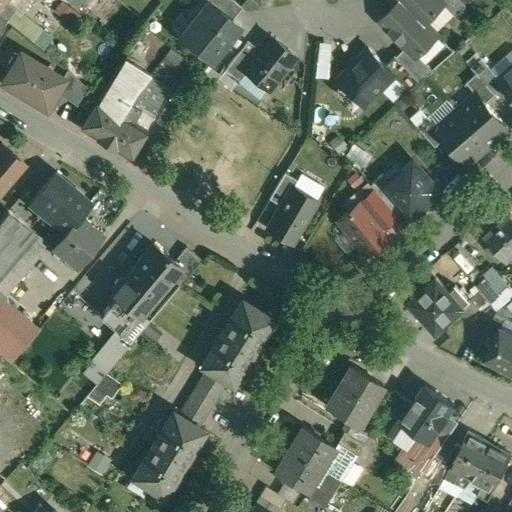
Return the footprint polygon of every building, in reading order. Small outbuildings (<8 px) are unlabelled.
[(14,7),(4,0),(0,5),(0,11),(7,17),(14,7)] [(127,12),(112,0),(107,0),(100,9),(118,24),(127,12)] [(232,16),(211,0),(206,0),(181,32),(212,57),(240,22),(232,16)] [(242,4),(237,0),(211,0),(232,16),(242,4)] [(445,0),(399,0),(383,16),(409,42),(419,52),(419,51),(439,32),(427,19),(446,0),(445,0)] [(468,1),(466,0),(445,0),(446,0),(457,12),(468,1)] [(258,46),(243,65),(247,68),(268,85),(295,53),(269,32),(258,46)] [(248,38),(225,66),(239,77),(247,68),(243,65),(258,46),(248,38)] [(331,43),(320,42),(318,58),(329,59),(331,43)] [(435,67),(419,51),(419,52),(409,42),(399,53),(423,78),(435,67)] [(357,55),(351,60),(351,63),(338,76),(340,78),(337,81),(337,88),(343,94),(351,94),(354,91),(364,102),(395,71),(396,71),(388,62),(370,44),(360,55),(357,55)] [(41,61),(21,48),(3,78),(46,104),(56,89),(62,78),(61,77),(50,69),(40,62),(41,61)] [(399,53),(398,52),(388,62),(396,71),(395,71),(411,88),(423,78),(399,53)] [(150,70),(128,57),(103,99),(123,111),(136,88),(149,71),(150,70)] [(89,84),(67,66),(61,77),(62,78),(56,89),(78,102),(89,84)] [(497,91),(479,70),(468,79),(478,90),(479,89),(488,99),(497,91)] [(136,88),(123,111),(105,140),(130,155),(147,126),(135,119),(142,107),(154,115),(172,85),(149,71),(136,88)] [(488,99),(479,89),(478,90),(459,107),(490,143),(510,125),(488,99)] [(103,99),(98,96),(80,125),(105,140),(123,111),(103,99)] [(178,104),(168,98),(156,119),(166,125),(178,104)] [(490,143),(459,107),(439,124),(438,125),(447,134),(470,160),(490,143)] [(439,124),(430,113),(419,122),(437,143),(447,134),(438,125),(439,124)] [(0,185),(24,157),(2,139),(0,141),(0,185)] [(391,179),(387,182),(403,200),(413,211),(441,186),(416,157),(391,179)] [(89,197),(54,168),(29,198),(60,223),(64,227),(77,210),(77,211),(89,197)] [(297,177),(285,169),(269,195),(281,202),(292,183),(293,183),(297,177)] [(391,179),(383,170),(370,181),(374,186),(393,209),(403,200),(387,182),(391,179)] [(281,202),(268,224),(292,239),(316,197),(293,183),(292,183),(281,202)] [(393,209),(374,186),(359,199),(380,225),(396,212),(393,209)] [(359,199),(337,216),(365,250),(387,233),(380,225),(359,199)] [(8,206),(0,214),(0,282),(5,287),(42,246),(27,233),(32,226),(8,206)] [(77,210),(64,227),(52,242),(77,261),(102,230),(77,211),(77,210)] [(511,211),(510,210),(485,233),(491,239),(485,245),(499,261),(506,255),(506,256),(508,255),(511,258),(511,257),(511,211)] [(53,231),(49,228),(44,235),(52,242),(64,227),(60,223),(53,231)] [(153,239),(124,273),(118,274),(113,281),(113,286),(112,288),(117,292),(101,311),(118,326),(134,307),(139,311),(171,274),(181,262),(174,257),(153,239)] [(202,256),(186,243),(174,257),(181,262),(171,274),(180,282),(202,256)] [(437,275),(409,301),(435,330),(469,300),(455,284),(449,289),(437,275)] [(38,324),(0,292),(0,348),(10,357),(38,324)] [(241,295),(201,360),(207,364),(227,376),(233,379),(273,314),(241,295)] [(511,328),(503,324),(487,353),(511,366),(511,328)] [(383,381),(351,361),(326,401),(350,416),(358,421),(358,420),(383,381)] [(227,376),(207,364),(196,383),(215,395),(227,376)] [(427,381),(403,416),(407,418),(404,422),(419,433),(422,429),(430,435),(454,400),(427,381)] [(210,404),(190,392),(179,410),(198,422),(210,404)] [(172,406),(132,472),(165,492),(205,426),(198,422),(179,410),(172,406)] [(358,421),(350,416),(343,426),(362,438),(369,427),(358,420),(358,421)] [(335,442),(302,421),(288,443),(321,464),(334,444),(335,442)] [(362,438),(343,426),(336,438),(354,449),(355,449),(362,438)] [(470,427),(446,473),(456,478),(462,468),(473,474),(491,438),(470,427)] [(384,451),(362,438),(355,449),(358,451),(354,457),(369,467),(375,466),(384,451)] [(511,452),(511,449),(491,438),(473,474),(484,480),(479,490),(490,495),(511,452)] [(321,464),(288,443),(274,466),(306,486),(307,486),(321,464)] [(425,443),(409,466),(421,474),(424,470),(437,451),(425,443)] [(348,454),(334,444),(321,464),(334,472),(340,474),(350,459),(348,454)] [(448,459),(437,451),(424,470),(435,477),(448,459)] [(321,464),(307,486),(306,486),(304,489),(323,501),(340,474),(334,472),(321,464)] [(286,494),(266,481),(259,491),(279,504),(286,494)] [(0,504),(10,493),(0,484),(0,504)] [(323,501),(304,489),(297,500),(315,511),(320,511),(323,508),(326,503),(323,501)] [(511,511),(511,496),(501,511),(511,511)] [(26,511),(42,511),(48,506),(39,498),(26,511)] [(42,511),(68,511),(55,499),(48,506),(42,511)] [(276,511),(255,499),(246,511),(276,511)] [(489,511),(491,509),(479,501),(472,511),(489,511)]
